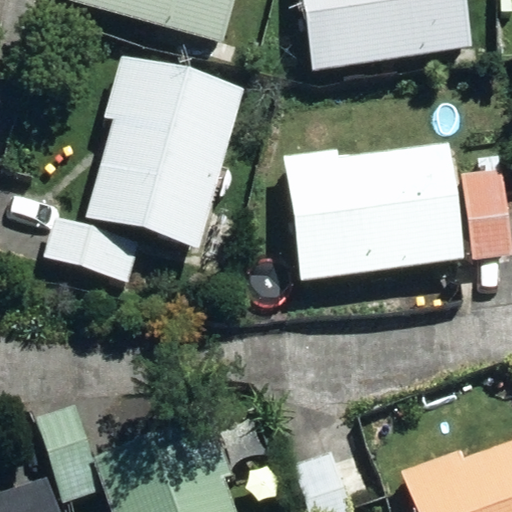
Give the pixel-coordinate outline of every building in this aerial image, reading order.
[(57,0),(55,8),(205,52),(219,0),(57,0)] [(286,0),(299,83),(455,59),(446,0),(286,0)] [(69,233),(181,265),(227,104),(105,69),(89,130),(97,133),(69,233)] [(266,168),(282,291),(447,270),(432,160),(323,174),(321,161),(266,168)] [(451,182),(462,269),(499,264),(488,178),(451,182)] [(31,268),(116,292),(128,252),(42,227),(31,268)] [(24,428),(52,511),(87,498),(58,416),(24,428)] [(78,471),(92,511),(216,511),(208,490),(214,489),(194,431),(78,471)] [(385,483),(395,511),(511,511),(511,449),(446,474),(442,462),(385,483)] [(281,474),(293,511),(334,511),(319,462),(281,474)] [(0,511),(34,511),(29,493),(0,502),(0,511)]
